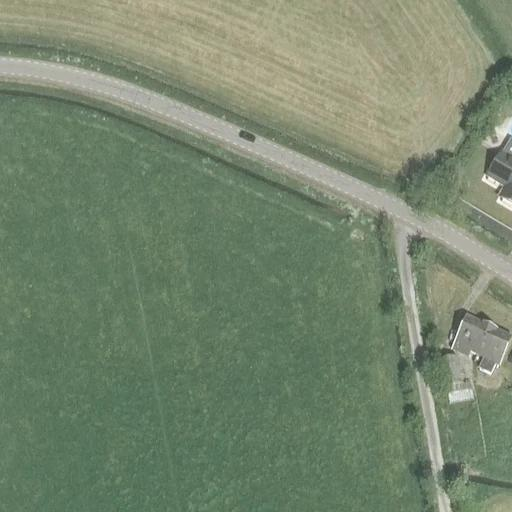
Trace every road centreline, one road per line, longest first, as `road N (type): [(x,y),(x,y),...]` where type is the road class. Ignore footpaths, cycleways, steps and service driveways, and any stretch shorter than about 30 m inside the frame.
road 1 (secondary): [(0,72),(111,90),(404,214)]
road 2 (unclassified): [(445,511),(401,262),(404,214)]
road 3 (secondary): [(404,214),(511,275)]
